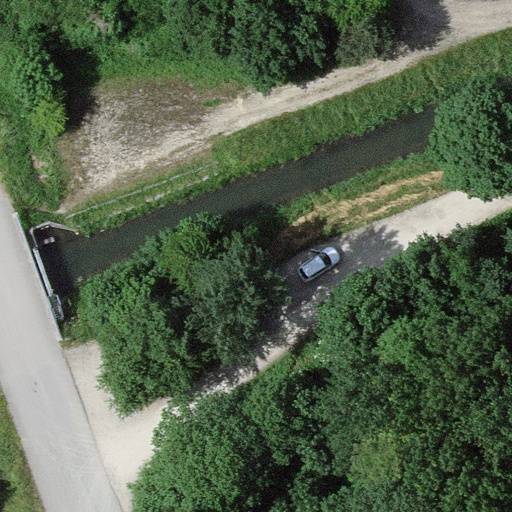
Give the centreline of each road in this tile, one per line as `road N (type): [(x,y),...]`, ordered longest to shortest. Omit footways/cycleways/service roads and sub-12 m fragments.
road 1 (track): [(73,480),(372,262),(511,186)]
road 2 (track): [(215,121),(377,60),(416,40),(449,6)]
road 3 (unclassified): [(0,281),(85,511)]
